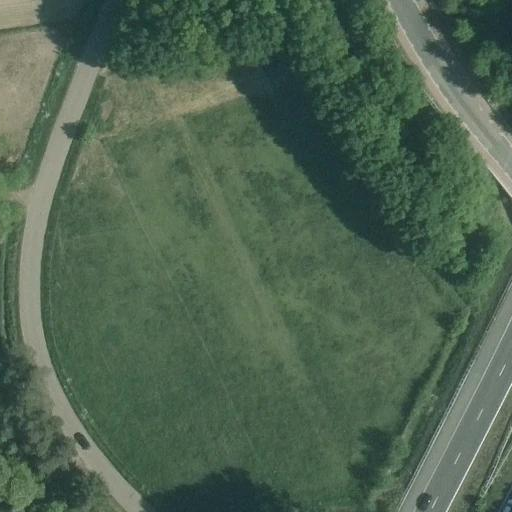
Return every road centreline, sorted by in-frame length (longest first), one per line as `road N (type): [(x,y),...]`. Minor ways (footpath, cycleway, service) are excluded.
road 1 (residential): [(139,511),(50,393),(30,314),(41,198),(115,0)]
road 2 (tertiary): [(511,167),(434,64),(398,0)]
road 3 (motorway): [(511,354),(434,511)]
